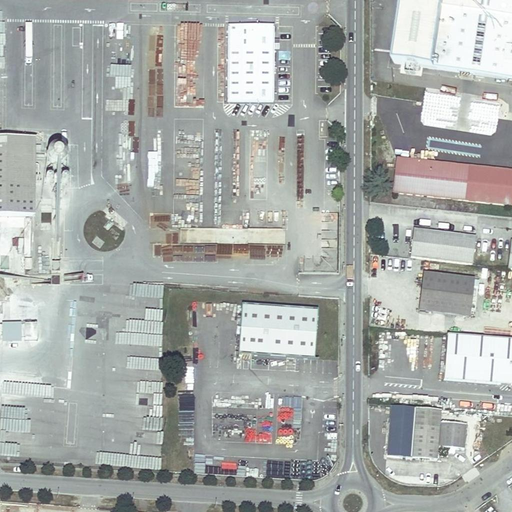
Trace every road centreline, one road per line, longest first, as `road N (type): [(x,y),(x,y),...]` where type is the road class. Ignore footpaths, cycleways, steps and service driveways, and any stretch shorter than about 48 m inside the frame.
road 1 (unclassified): [(353,441),(355,0)]
road 2 (unclassified): [(0,481),(269,497)]
